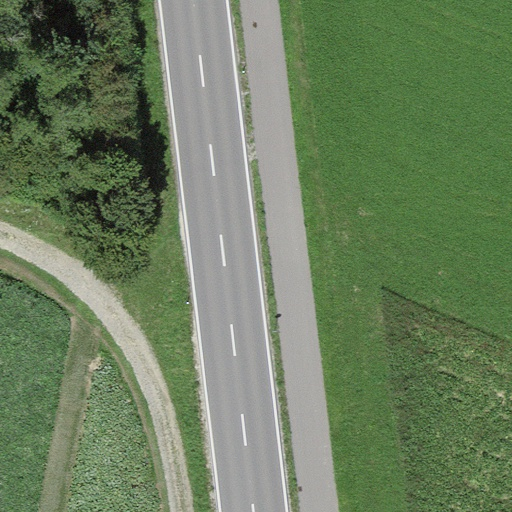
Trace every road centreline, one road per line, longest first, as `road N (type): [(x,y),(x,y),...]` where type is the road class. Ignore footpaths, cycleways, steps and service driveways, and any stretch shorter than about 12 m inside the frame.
road 1 (secondary): [(254,511),(194,0)]
road 2 (track): [(192,511),(164,398),(123,316),(69,265),(0,232)]
